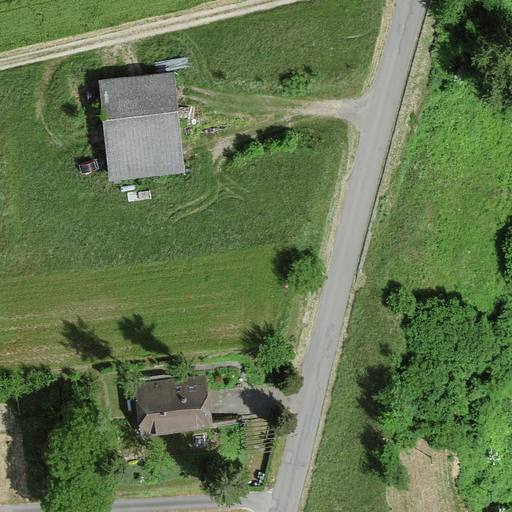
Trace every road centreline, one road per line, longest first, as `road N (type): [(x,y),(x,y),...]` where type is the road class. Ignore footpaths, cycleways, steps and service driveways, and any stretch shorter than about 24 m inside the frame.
road 1 (tertiary): [(412,0),(283,511)]
road 2 (track): [(276,0),(0,64)]
